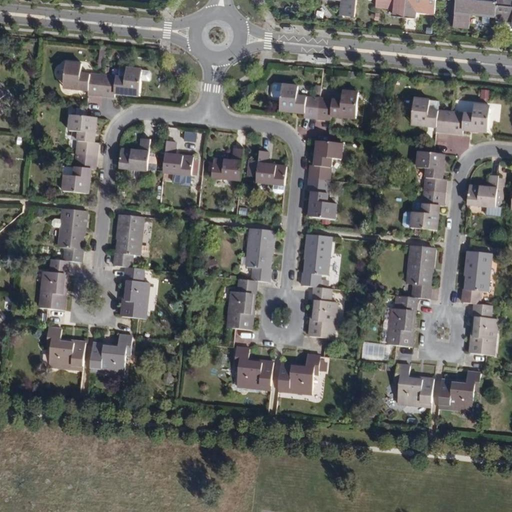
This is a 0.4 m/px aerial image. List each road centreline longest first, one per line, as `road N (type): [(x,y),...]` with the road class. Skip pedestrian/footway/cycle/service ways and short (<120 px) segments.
road 1 (tertiary): [(511,68),(239,38)]
road 2 (residential): [(206,121),(273,129),(289,135),(296,151),(281,298)]
road 3 (residential): [(206,121),(137,112),(122,120),(111,137),(95,278)]
road 4 (residential): [(443,316),(457,167),(479,151),(511,153)]
road 5 (tertiary): [(194,33),(0,13)]
